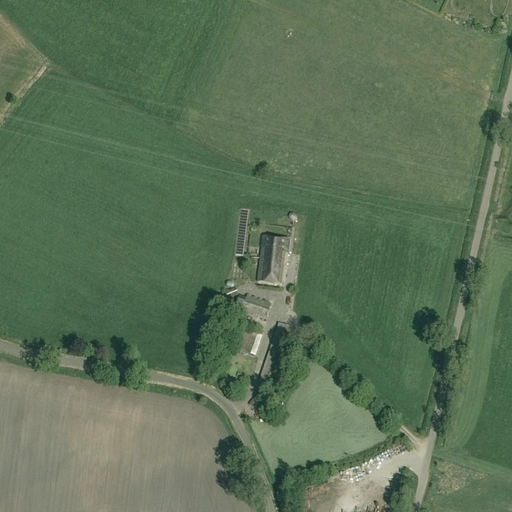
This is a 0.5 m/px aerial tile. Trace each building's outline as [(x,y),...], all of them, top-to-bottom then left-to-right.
[(279,263),(287,264),(290,241),(263,238),(261,259),(270,260),(270,262),(279,264),(279,263)] [(284,286),(287,264),(279,263),(279,264),(270,262),(270,260),(261,259),(258,283),(284,286)] [(228,300),(239,296),(236,289),(225,293),(228,300)] [(267,321),(273,305),(248,297),(241,295),(236,310),(242,313),(267,321)] [(305,354),(309,343),(293,337),(295,330),(279,325),(260,383),(275,388),(289,348),(305,354)] [(257,357),(265,336),(260,335),(252,355),(257,357)]
